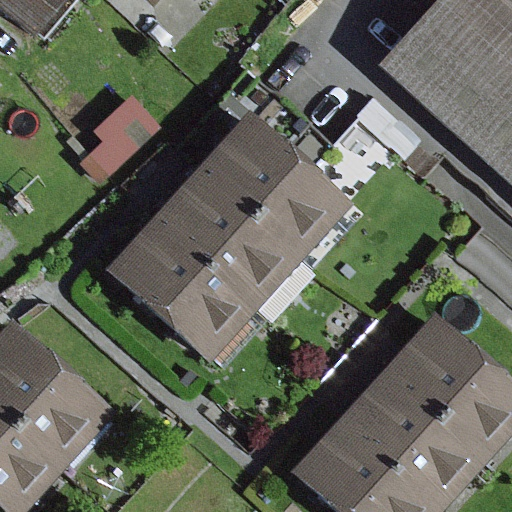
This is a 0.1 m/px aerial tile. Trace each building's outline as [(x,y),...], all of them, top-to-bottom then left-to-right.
[(66,0),(0,0),(0,14),(33,41),(66,0)] [(143,0),(154,9),(162,0),(187,0),(194,6),(199,0),(143,0)] [(511,0),(444,0),(379,72),(511,192),(511,0)] [(131,99),(95,133),(105,144),(87,161),(111,186),(165,135),(131,99)] [(245,118),(202,167),(305,257),(348,210),(245,118)] [(443,154),(421,179),(455,210),(466,197),(477,185),(443,154)] [(202,167),(157,218),(259,308),(274,321),(319,270),(305,257),(202,167)] [(259,308),(157,218),(105,275),(206,365),(259,308)] [(511,392),(431,321),(389,369),(491,460),(511,436),(511,392)] [(10,326),(0,336),(0,409),(65,469),(112,417),(10,326)] [(389,369),(343,420),(445,511),(491,460),(389,369)] [(26,511),(65,469),(0,409),(0,511),(26,511)] [(443,511),(445,511),(343,420),(292,478),(330,511),(443,511)]
